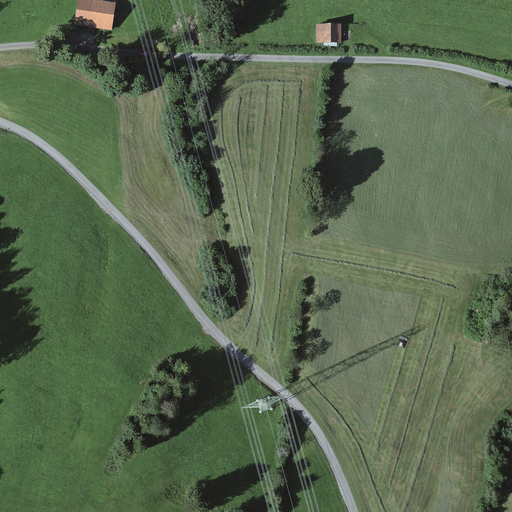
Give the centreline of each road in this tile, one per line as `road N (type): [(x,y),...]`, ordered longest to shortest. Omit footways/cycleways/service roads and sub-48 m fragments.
road 1 (track): [(0,124),(36,138),(115,214),(218,336),(320,434),(353,511)]
road 2 (track): [(511,85),(442,65),(0,49)]
